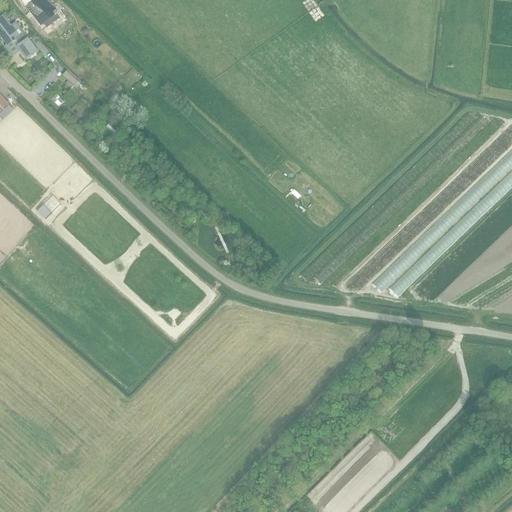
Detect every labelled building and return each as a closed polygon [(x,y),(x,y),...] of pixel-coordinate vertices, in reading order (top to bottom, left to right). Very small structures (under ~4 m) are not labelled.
[(23,1),(41,25),(44,23),(47,27),(58,19),(56,15),(58,13),(57,11),(56,11),(44,0),(24,0),(23,1)] [(3,16),(0,18),(0,35),(8,45),(5,47),(13,57),(21,51),(27,59),(27,60),(37,52),(15,23),(11,27),(3,16)] [(66,72),(63,76),(74,86),(77,89),(80,85),(77,83),(66,72)] [(0,95),(0,114),(9,105),(0,95)] [(109,124),(119,133),(124,128),(113,119),(109,124)] [(43,205),(37,211),(45,220),(52,214),(43,205)]
